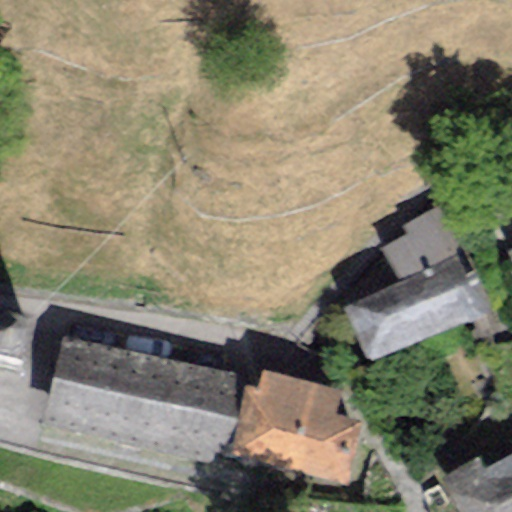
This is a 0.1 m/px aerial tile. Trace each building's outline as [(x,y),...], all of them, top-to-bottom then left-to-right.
[(378,249),(399,282),(457,260),(468,255),(443,205),(402,224),(408,234),(378,249)] [(342,305),(365,363),(480,318),(457,260),(399,282),(342,305)] [(235,374),(63,339),(45,426),(217,461),(235,374)] [(360,422),(333,416),(339,389),(261,371),(258,389),(244,386),(228,458),(346,484),(360,422)] [(476,458),(439,477),(456,511),(511,511),(511,454),(484,470),(476,458)]
